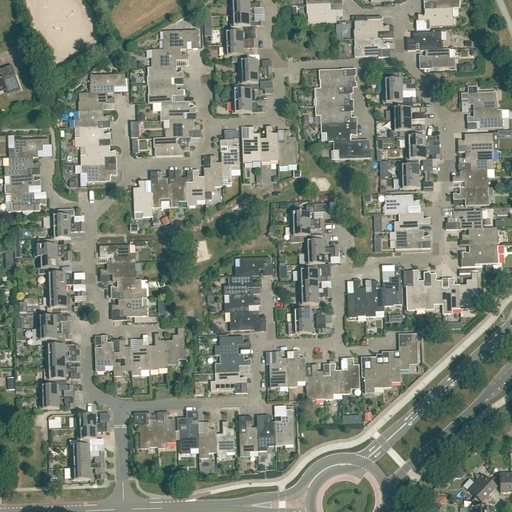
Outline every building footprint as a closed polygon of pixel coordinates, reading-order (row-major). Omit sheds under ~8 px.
[(453,10),(452,10),(460,10),(459,0),(455,0),(454,0),(423,0),(424,5),(431,4),(431,2),(435,2),(435,10),(436,11),(453,10)] [(230,17),(250,17),(250,10),(264,9),(263,4),(249,5),(230,6),(230,17)] [(330,5),(306,6),(307,16),(308,16),(308,24),(336,24),(335,19),(337,17),(340,18),(343,18),(342,12),(335,12),(335,14),(330,14),(330,5)] [(453,18),(452,10),(453,10),(436,11),(435,10),(424,11),(424,16),(424,17),(420,16),(418,16),(418,22),(425,22),(425,20),(429,20),(430,28),(454,27),(454,18),(453,18)] [(243,28),(243,29),(250,28),(264,27),(264,23),(250,23),(250,17),(230,17),(231,29),(243,28)] [(383,28),(383,27),(382,18),(366,19),(366,22),(354,23),(354,32),(353,32),(354,41),(383,40),(378,40),(378,35),(381,35),(382,33),(389,33),(389,27),(386,27),(383,28)] [(243,40),(243,29),(243,28),(231,29),(231,34),(223,35),(224,46),(257,45),(257,40),(243,40)] [(180,50),(180,51),(199,50),(198,32),(163,33),(164,41),(163,42),(163,51),(180,50)] [(443,51),(443,50),(442,41),(441,41),(441,33),(413,34),(413,39),(412,41),(409,40),(407,40),(407,46),(414,46),(413,44),(419,44),(419,52),(426,52),(443,51)] [(383,40),(354,41),(355,41),(355,49),(354,49),(354,59),(378,58),(378,52),(383,51),(390,51),(394,51),(394,45),(390,45),(387,45),(384,46),(383,45),(383,40)] [(20,66),(33,61),(27,44),(14,49),(20,66)] [(244,63),(243,50),(257,49),(257,45),(224,46),(224,58),(232,58),(232,64),(238,63),(244,63)] [(180,55),(180,51),(180,50),(163,51),(152,51),(152,60),(152,69),(176,68),(176,60),(180,60),(180,62),(188,61),(187,55),(185,55),(181,57),(180,55)] [(426,52),(426,57),(425,58),(422,57),(419,57),(419,63),(431,63),(431,70),(455,69),(455,59),(450,59),(450,50),(443,50),(443,51),(426,52)] [(258,69),(257,62),(244,63),(238,63),(238,74),(272,73),(272,68),(264,69),(258,69)] [(0,92),(18,86),(12,68),(0,71),(0,92)] [(172,86),(172,77),(176,77),(176,79),(183,79),(183,73),(180,73),(177,74),(176,72),(176,68),(152,69),(148,69),(148,78),(147,78),(148,88),(149,87),(172,86)] [(320,82),(321,82),(321,90),(339,90),(349,90),(349,85),(350,83),(353,84),(355,84),(355,78),(348,78),(348,80),(344,80),(343,71),(319,72),(320,82)] [(264,78),(272,77),(272,73),(238,74),(239,92),(251,91),(258,91),(258,74),(264,74),(264,78)] [(107,94),(107,95),(114,94),(114,89),(125,88),(125,76),(91,77),(91,85),(90,85),(90,94),(90,95),(107,94)] [(383,93),(402,93),(402,86),(415,86),(415,81),(407,81),(382,82),(383,93)] [(172,104),(172,96),(176,96),(176,98),(184,97),(184,91),(181,91),(178,93),(177,90),(177,86),(172,86),(149,87),(149,96),(148,96),(148,105),(161,105),(161,104),(172,104)] [(498,112),(498,111),(498,102),(496,102),(496,94),(478,94),(477,88),(467,88),(467,90),(468,95),(461,95),(462,101),(468,101),(468,105),(473,104),(474,112),(498,112)] [(339,98),(339,90),(321,90),(315,90),(315,100),(316,99),(317,108),(316,108),(339,107),(339,108),(344,108),(344,103),(345,101),(348,102),(351,102),(351,96),(343,96),(343,98),(339,98)] [(232,104),(256,103),(255,103),(254,95),(251,95),(251,91),(239,92),(231,92),(232,104)] [(403,104),(413,104),(416,104),(416,99),(403,99),(402,93),(383,93),(383,106),(391,105),(403,104)] [(108,99),(107,95),(107,94),(90,95),(90,94),(80,95),(80,104),(79,104),(79,113),(103,112),(103,104),(107,104),(107,106),(114,105),(114,99),(112,99),(108,101),(108,99)] [(11,107),(23,103),(20,96),(9,100),(11,107)] [(185,121),(184,113),(189,113),(189,115),(196,115),(196,109),(193,109),(190,110),(189,108),(189,103),(172,104),(161,104),(161,105),(161,113),(160,113),(161,123),(170,122),(185,121)] [(256,103),(232,104),(232,115),(258,114),(266,114),(266,109),(258,109),(256,108),(255,103),(256,103)] [(391,105),(391,122),(411,121),(411,114),(425,114),(425,109),(413,109),(413,104),(403,104),(391,105)] [(340,116),(339,108),(339,107),(316,108),(317,108),(315,108),(316,118),(321,118),(321,126),(345,125),(345,121),(346,119),(348,120),(352,120),(351,113),(344,114),(344,116),(340,116)] [(498,112),(474,112),(474,117),(473,119),(470,118),(467,118),(467,124),(475,124),(475,122),(479,122),(479,130),(503,130),(503,120),(502,120),(501,111),(498,111),(498,112)] [(99,130),(98,122),(102,122),(103,124),(110,123),(110,117),(107,117),(104,119),(103,117),(103,112),(79,113),(79,122),(74,122),(75,131),(80,131),(99,130)] [(178,139),(178,140),(189,139),(189,131),(194,130),(194,132),(201,132),(201,126),(199,126),(195,128),(194,125),(194,121),(185,121),(170,122),(170,130),(165,131),(165,140),(178,139)] [(399,134),(400,139),(406,139),(422,138),(422,133),(425,133),(425,128),(411,128),(411,121),(391,122),(392,134),(399,134)] [(316,123),(307,123),(307,135),(316,135),(316,123)] [(333,143),(351,142),(350,138),(351,136),(354,137),(357,137),(357,131),(350,132),(350,134),(345,134),(345,125),(321,126),(321,135),(326,135),(327,144),(333,144),(333,143)] [(136,127),(128,127),(129,139),(137,138),(136,127)] [(260,140),(260,135),(255,135),(253,135),(254,131),(254,128),(248,129),(248,136),(250,136),(250,140),(242,141),(242,165),(252,164),(252,163),(260,163),(260,140)] [(278,144),(278,135),(273,135),(271,134),(272,130),(272,128),(266,128),(266,135),(268,135),(268,140),(260,140),(260,163),(260,164),(270,164),(270,163),(278,162),(278,144)] [(99,148),(99,147),(99,140),(103,139),(103,141),(111,141),(110,135),(108,135),(105,136),(104,135),(104,130),(99,130),(80,131),(80,139),(75,139),(75,149),(85,149),(99,148)] [(278,162),(278,168),(288,168),(288,167),(297,167),(296,139),(291,139),(289,138),(290,135),(290,132),(284,133),(284,140),(286,140),(286,144),(278,144),(278,162)] [(493,153),(493,154),(494,153),(494,144),(493,144),(492,135),(464,136),(465,141),(464,143),(461,142),(458,142),(458,148),(465,148),(465,146),(470,146),(470,154),(493,153)] [(406,150),(426,150),(425,143),(439,143),(439,138),(431,138),(422,138),(406,139),(406,150)] [(178,148),(178,140),(178,139),(165,140),(153,140),(154,150),(155,150),(155,158),(183,157),(183,152),(184,150),(187,152),(190,152),(190,145),(182,145),(182,148),(178,148)] [(14,160),(33,159),(38,159),(38,150),(43,150),(43,147),(49,147),(49,140),(14,142),(15,150),(9,151),(9,160),(14,159),(14,160)] [(221,153),(221,157),(221,164),(222,177),(231,177),(231,172),(240,172),(239,148),(235,148),(232,147),(233,145),(239,145),(239,140),(233,140),(233,141),(220,141),(220,149),(229,149),(230,153),(221,153)] [(58,141),(58,151),(71,150),(71,141),(58,141)] [(357,151),(357,142),(351,142),(333,143),(333,144),(334,152),(339,152),(339,161),(371,160),(371,154),(363,154),(363,151),(357,151)] [(81,166),(105,166),(105,157),(109,157),(109,159),(116,159),(116,153),(113,153),(110,154),(109,152),(109,147),(99,147),(99,148),(85,149),(85,157),(81,157),(81,166)] [(418,161),(418,162),(426,161),(426,150),(406,150),(406,162),(418,161)] [(493,161),(493,154),(493,153),(470,154),(465,154),(465,159),(464,161),(461,159),(459,159),(459,166),(466,165),(466,163),(470,163),(471,171),(471,172),(487,171),(495,171),(494,161),(493,161)] [(221,164),(217,164),(215,164),(216,160),(216,158),(210,158),(210,165),(212,165),(212,169),(204,170),(204,178),(204,194),(205,194),(214,193),(214,189),(223,188),(222,177),(221,164)] [(29,177),(29,176),(28,168),(33,168),(33,170),(40,170),(40,164),(37,164),(34,164),(33,162),(33,159),(14,160),(14,159),(9,160),(9,168),(4,168),(4,178),(5,178),(9,178),(29,177)] [(419,179),(418,162),(418,161),(406,162),(406,167),(399,168),(399,179),(419,179)] [(420,173),(429,173),(429,164),(420,164),(420,173)] [(105,166),(81,166),(81,176),(86,176),(86,184),(110,183),(110,179),(111,177),(114,178),(117,178),(117,171),(109,172),(110,174),(105,174),(105,166)] [(487,180),(487,171),(471,172),(471,171),(459,172),(459,176),(458,179),(455,177),(452,177),(453,184),(460,183),(460,181),(464,181),(465,189),(465,190),(487,189),(488,189),(488,180),(487,180)] [(187,184),(187,179),(182,179),(180,178),(181,175),(181,172),(175,173),(175,180),(177,180),(177,184),(169,185),(170,204),(169,204),(169,209),(179,208),(179,203),(187,203),(187,184)] [(204,178),(200,178),(198,178),(199,174),(199,172),(193,172),(193,179),(195,179),(195,184),(187,184),(187,203),(187,208),(197,208),(197,203),(205,203),(205,194),(204,194),(204,178)] [(169,185),(169,180),(164,180),(162,179),(163,176),(163,173),(157,173),(157,179),(151,180),(151,185),(151,194),(152,209),(161,209),(161,210),(169,210),(169,209),(169,204),(170,204),(169,185)] [(29,195),(29,194),(29,186),(33,186),(33,188),(41,188),(40,182),(38,182),(34,183),(34,181),(34,176),(29,176),(29,177),(9,178),(5,178),(5,186),(5,196),(10,196),(10,195),(29,195)] [(419,179),(399,179),(400,191),(419,191),(419,179)] [(151,194),(143,195),(143,190),(145,190),(144,183),(138,183),(138,186),(140,189),(138,190),(133,190),(134,214),(135,214),(135,220),(143,220),(143,219),(152,218),(152,209),(151,194)] [(487,197),(487,189),(465,190),(465,189),(460,189),(460,194),(459,196),(456,195),(453,195),(453,201),(461,201),(461,199),(465,199),(465,208),(489,207),(489,197),(487,197)] [(10,195),(10,196),(11,205),(12,205),(12,213),(40,212),(40,208),(40,206),(44,207),(46,207),(46,201),(39,201),(39,203),(34,203),(34,194),(29,194),(29,195),(10,195)] [(385,216),(399,216),(399,215),(409,215),(409,214),(408,207),(413,206),(413,208),(420,208),(420,202),(417,202),(414,204),(413,202),(413,197),(385,198),(385,207),(384,207),(385,216)] [(309,221),(309,214),(314,214),(314,206),(306,206),(306,215),(290,215),(290,227),(324,225),(324,221),(309,221)] [(326,214),(325,206),(314,206),(314,214),(326,214)] [(51,230),(85,229),(85,224),(77,224),(70,224),(70,218),(73,217),(74,216),(74,211),(58,212),(58,218),(50,218),(51,230)] [(483,230),(483,221),(482,221),(482,212),(454,213),(454,218),(453,220),(449,219),(447,219),(447,225),(455,224),(454,222),(459,222),(459,231),(468,231),(468,230),(483,230)] [(423,214),(409,214),(409,215),(399,215),(399,216),(400,224),(395,224),(395,234),(396,234),(396,233),(419,233),(419,232),(418,224),(423,224),(423,226),(430,225),(430,220),(427,220),(424,221),(423,219),(423,214)] [(310,243),(310,231),(324,230),(324,225),(290,227),(290,238),(291,244),(304,244),(310,243)] [(57,241),(71,241),(70,234),(85,233),(85,229),(51,230),(51,241),(57,241)] [(498,248),(498,247),(497,229),(492,229),(483,230),(468,230),(468,231),(468,235),(467,237),(464,235),(462,235),(462,242),(469,242),(469,240),(474,240),(474,248),(497,248),(498,248)] [(424,232),(419,232),(419,233),(396,233),(396,234),(396,242),(395,242),(395,251),(419,250),(419,244),(431,244),(430,237),(427,238),(425,239),(424,237),(424,232)] [(51,241),(37,241),(37,247),(33,247),(33,259),(38,259),(57,258),(63,258),(71,258),(71,253),(64,253),(64,246),(57,247),(57,241),(51,241)] [(324,250),(324,243),(310,243),(304,244),(304,255),(339,254),(338,249),(324,250)] [(135,264),(135,265),(136,265),(135,255),(130,255),(130,246),(106,247),(99,248),(100,259),(107,259),(107,257),(111,257),(112,265),(135,264)] [(504,254),(504,247),(498,247),(498,248),(497,248),(474,248),(469,248),(469,253),(468,255),(465,254),(462,254),(463,260),(461,260),(461,267),(499,265),(498,256),(503,256),(504,254)] [(331,259),(339,259),(339,254),(304,255),(305,267),(317,266),(325,266),(324,255),(330,255),(331,259)] [(14,255),(6,255),(6,263),(14,263),(14,255)] [(58,276),(58,275),(57,258),(38,259),(38,271),(46,270),(46,276),(58,276)] [(252,278),(259,278),(259,269),(264,269),(263,266),(270,265),(270,259),(240,260),(240,269),(235,269),(235,278),(235,279),(252,278)] [(135,273),(135,265),(135,264),(112,265),(107,265),(107,270),(106,272),(103,271),(100,271),(100,277),(108,277),(108,275),(112,275),(112,283),(117,283),(136,282),(136,281),(136,273),(135,273)] [(318,279),(317,266),(305,267),(305,272),(298,272),(298,284),(318,284),(331,283),(330,278),(318,279)] [(82,279),(82,271),(71,272),(71,279),(82,279)] [(424,288),(425,288),(424,283),(420,283),(418,282),(418,278),(418,272),(412,272),(412,284),(415,284),(415,288),(406,288),(407,312),(417,312),(417,311),(425,311),(424,288)] [(384,308),(393,308),(393,307),(402,307),(401,273),(394,273),(394,280),(391,280),(391,285),(383,286),(383,289),(384,308)] [(460,287),(460,310),(470,310),(470,309),(478,309),(477,274),(471,275),(471,281),(468,281),(468,286),(460,287)] [(58,275),(58,276),(46,276),(46,288),(66,287),(85,286),(85,281),(72,282),(70,280),(70,275),(66,275),(58,275)] [(442,292),(442,282),(437,282),(435,281),(436,278),(436,276),(430,276),(430,283),(432,283),(432,287),(425,288),(424,288),(425,311),(425,312),(434,311),(434,307),(442,306),(443,306),(442,292)] [(252,283),(252,278),(235,279),(235,278),(228,278),(229,287),(224,287),(224,297),(229,297),(248,296),(248,287),(252,287),(252,290),(259,289),(259,283),(257,283),(253,284),(252,283)] [(460,310),(460,287),(456,287),(453,286),(454,283),(454,280),(448,280),(448,287),(450,287),(451,292),(442,292),(443,306),(442,306),(443,316),(452,316),(452,311),(460,310)] [(142,300),(147,300),(147,290),(142,290),(142,281),(136,281),(136,282),(117,283),(118,287),(117,289),(113,288),(111,288),(111,295),(118,294),(118,292),(123,292),(123,300),(142,300)] [(365,295),(366,295),(366,290),(361,290),(359,289),(360,286),(359,283),(354,283),(354,291),(356,291),(356,295),(347,296),(348,319),(358,319),(358,318),(366,318),(365,295)] [(384,313),(384,308),(383,289),(379,289),(377,288),(378,285),(378,283),(365,283),(366,290),(366,295),(365,295),(366,318),(366,319),(376,318),(376,314),(384,313)] [(298,296),(331,294),(331,290),(323,290),(323,294),(318,295),(318,284),(298,284),(298,296)] [(47,299),(66,298),(66,287),(46,288),(47,299)] [(299,313),(311,313),(311,307),(319,307),(318,300),(331,299),(331,294),(298,296),(299,313)] [(249,314),(248,305),(253,305),(253,307),(260,307),(260,301),(257,301),(254,302),(253,300),(253,295),(248,296),(229,297),(229,305),(224,305),(225,315),(230,315),(235,315),(235,314),(249,314)] [(66,298),(47,299),(47,310),(60,310),(61,313),(67,313),(67,305),(69,305),(70,304),(69,298),(66,298)] [(112,306),(112,312),(119,312),(119,310),(123,310),(124,319),(134,318),(134,323),(148,322),(147,308),(143,308),(142,300),(123,300),(118,300),(118,305),(117,307),(114,306),(112,306)] [(259,313),(249,314),(235,314),(235,315),(230,315),(230,323),(230,333),(254,332),(254,325),(266,325),(265,319),(263,319),(260,320),(259,318),(259,313)] [(291,324),(312,324),(311,313),(299,313),(291,313),(291,324)] [(37,330),(57,330),(56,323),(71,323),(71,318),(63,318),(63,315),(54,316),(55,318),(37,319),(37,330)] [(312,324),(291,324),(287,325),(288,337),(312,335),(312,324)] [(57,347),(65,347),(64,341),(72,341),(71,336),(57,336),(57,330),(37,330),(37,342),(45,342),(45,348),(57,347)] [(167,366),(176,366),(176,361),(185,361),(184,330),(178,330),(178,337),(174,337),(175,342),(166,342),(167,366)] [(167,366),(166,342),(162,342),(160,341),(161,338),(161,336),(154,336),(155,343),(157,343),(157,348),(148,348),(149,372),(159,372),(159,371),(167,370),(167,366)] [(400,372),(409,372),(409,367),(418,366),(417,336),(411,336),(411,342),(408,343),(408,347),(399,348),(399,353),(399,360),(400,360),(400,372)] [(113,354),(113,344),(108,344),(106,344),(107,340),(107,338),(101,338),(101,345),(104,345),(104,349),(95,350),(96,374),(105,373),(105,368),(113,368),(114,368),(113,354)] [(239,356),(238,348),(243,348),(243,350),(250,350),(250,344),(247,344),(244,345),(243,343),(243,338),(219,339),(219,347),(214,348),(215,358),(219,357),(220,357),(239,356)] [(149,372),(148,348),(144,348),(142,348),(143,344),(143,341),(137,342),(137,349),(139,349),(139,353),(131,353),(131,354),(132,373),(131,373),(131,378),(141,377),(141,372),(149,372)] [(131,354),(131,353),(131,348),(126,349),(124,348),(126,345),(125,342),(119,342),(119,349),(121,349),(122,354),(113,354),(114,368),(113,368),(114,378),(124,378),(123,373),(131,373),(132,373),(131,354)] [(46,359),(65,358),(65,347),(57,347),(45,348),(46,359)] [(306,379),(305,367),(305,359),(300,360),(298,359),(299,356),(299,353),(293,353),(294,360),(296,360),(296,365),(288,365),(287,365),(288,387),(288,389),(298,388),(298,384),(305,383),(306,383),(306,379)] [(400,360),(399,360),(399,353),(388,354),(388,361),(390,361),(390,365),(383,366),(382,366),(383,390),(392,389),(392,384),(401,384),(400,372),(400,360)] [(287,365),(288,365),(288,360),(283,360),(281,359),(282,356),(282,354),(275,354),(276,361),(278,361),(278,365),(269,366),(270,390),(280,389),(280,387),(288,387),(287,365)] [(215,375),(239,374),(239,366),(243,366),(243,368),(251,367),(251,361),(248,361),(245,362),(244,361),(244,356),(239,356),(220,357),(219,357),(220,365),(215,365),(215,375)] [(375,395),(375,390),(383,390),(382,366),(383,366),(382,356),(376,357),(377,359),(370,359),(371,367),(373,367),(373,371),(364,371),(365,395),(375,395)] [(46,370),(65,370),(65,358),(46,359),(46,370)] [(341,372),(342,396),(351,396),(351,391),(359,391),(359,366),(353,367),(353,360),(347,360),(347,367),(349,367),(349,372),(341,372)] [(306,383),(305,383),(306,402),(316,402),(316,401),(324,401),(323,378),(324,378),(323,373),(319,373),(317,372),(318,369),(318,366),(311,367),(305,367),(306,379),(306,383)] [(342,396),(341,372),(336,372),(334,371),(335,368),(335,366),(329,366),(329,373),(331,373),(331,377),(324,378),(323,378),(324,401),(324,402),(333,401),(333,396),(342,396)] [(66,374),(72,374),(72,369),(65,370),(46,370),(47,387),(47,388),(58,387),(65,387),(66,387),(66,374)] [(239,374),(215,375),(216,383),(211,383),(211,393),(235,392),(235,384),(239,384),(239,386),(246,386),(246,379),(243,379),(240,381),(239,379),(239,374)] [(39,399),(59,399),(58,387),(47,388),(47,387),(39,388),(39,399)] [(59,399),(39,399),(40,411),(59,410),(59,399)] [(360,419),(368,418),(367,410),(359,411),(360,419)] [(275,423),(275,448),(285,447),(285,446),(294,446),(292,411),(286,411),(286,418),(283,418),(283,423),(275,423)] [(191,455),(190,450),(199,450),(198,436),(199,436),(198,413),(186,413),(187,427),(189,427),(189,432),(180,432),(181,455),(191,455)] [(157,426),(157,421),(152,421),(150,420),(151,417),(151,414),(145,415),(145,422),(147,422),(148,426),(139,427),(139,442),(140,451),(149,450),(149,449),(158,449),(157,426)] [(165,421),(165,426),(157,426),(158,449),(158,450),(167,450),(167,445),(176,444),(175,420),(170,421),(168,420),(169,417),(169,414),(163,414),(163,421),(165,421)] [(275,448),(275,423),(270,423),(268,423),(269,420),(269,417),(263,417),(263,425),(265,425),(265,429),(257,429),(258,453),(267,453),(267,448),(275,448)] [(103,429),(103,434),(111,434),(110,424),(96,425),(96,418),(77,418),(77,430),(103,429)] [(258,453),(257,429),(252,430),(251,428),(252,426),(251,418),(245,418),(246,430),(248,430),(248,434),(239,435),(240,459),(250,459),(249,454),(258,453)] [(217,455),(217,460),(226,459),(226,454),(235,454),(234,430),(229,430),(228,429),(228,426),(228,423),(222,424),(222,431),(224,431),(225,435),(217,435),(216,435),(217,455)] [(216,435),(217,435),(216,430),(211,431),(211,424),(204,424),(205,432),(207,431),(207,436),(199,436),(198,436),(199,450),(199,460),(209,460),(209,455),(217,455),(216,435)] [(97,434),(103,434),(103,429),(77,430),(78,447),(93,447),(93,446),(89,446),(89,441),(97,441),(97,434)] [(70,459),(90,458),(104,458),(104,453),(93,453),(93,447),(78,447),(70,447),(70,459)] [(96,469),(96,465),(90,465),(90,458),(70,459),(71,470),(90,470),(96,469)] [(90,470),(71,470),(71,482),(91,481),(90,470)] [(500,495),(511,495),(510,475),(499,475),(499,478),(494,478),(498,488),(500,488),(500,495)] [(448,476),(440,483),(445,488),(452,480),(448,476)] [(498,488),(494,478),(490,483),(482,476),(475,484),(489,497),(498,488)] [(480,507),(489,497),(475,484),(467,492),(475,499),(471,503),(480,507)] [(480,509),(480,507),(471,503),(471,509),(468,509),(467,511),(487,511),(488,508),(480,509)]
